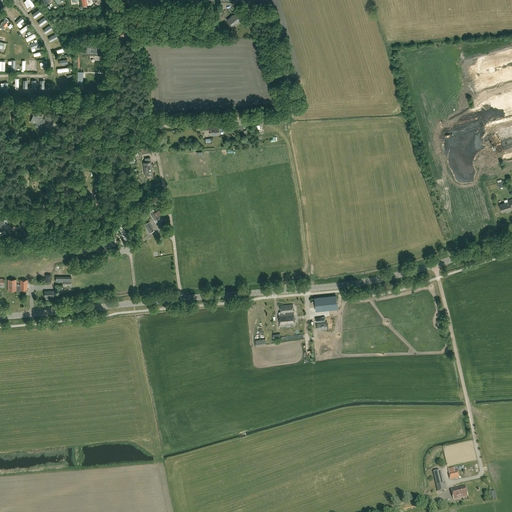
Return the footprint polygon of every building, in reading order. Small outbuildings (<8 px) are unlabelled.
[(37,5),(28,11),(32,15),(40,9),(37,5)] [(20,20),(23,17),(15,9),(12,12),(20,20)] [(242,19),(237,13),(227,20),(232,26),(235,23),(236,24),(242,19)] [(257,20),(254,19),(255,17),(250,14),(246,19),(252,23),(253,21),(256,22),(257,20)] [(6,19),(1,27),(5,29),(10,21),(6,19)] [(29,33),(29,32),(32,30),(29,27),(22,32),(25,36),(29,33)] [(29,44),(38,39),(36,35),(27,40),(29,44)] [(103,47),(97,47),(97,42),(91,41),(91,42),(86,42),(86,53),(89,53),(90,51),(94,51),(94,55),(102,55),(102,51),(103,51),(103,47)] [(38,115),(33,113),(30,122),(35,124),(36,123),(43,125),(45,120),(42,119),(42,118),(38,116),(38,115)] [(214,127),(205,128),(205,131),(210,131),(210,135),(219,134),(219,128),(214,128),(214,127)] [(143,162),(145,175),(153,174),(151,161),(143,162)] [(67,188),(75,188),(75,179),(66,180),(67,188)] [(510,201),(500,205),(502,212),(508,210),(508,211),(511,209),(511,208),(511,206),(511,199),(509,200),(510,201)] [(163,218),(158,210),(151,215),(154,220),(157,219),(158,221),(159,222),(163,220),(162,218),(163,218)] [(144,224),(150,233),(153,231),(148,222),(144,224)] [(109,240),(104,241),(105,247),(115,246),(114,237),(109,238),(109,240)] [(27,290),(27,280),(20,280),(20,285),(16,285),(16,279),(8,279),(8,291),(16,290),(16,289),(20,289),(20,290),(27,290)] [(315,298),(316,310),(337,308),(336,296),(315,298)] [(293,304),(280,306),(281,314),(279,314),(280,326),(285,326),(285,325),(295,324),(294,312),(285,313),(285,312),(294,311),(293,304)] [(441,471),(433,472),(438,492),(446,491),(441,471)] [(449,473),(450,480),(459,478),(457,471),(449,473)] [(465,486),(451,489),(454,499),(468,496),(465,486)]
